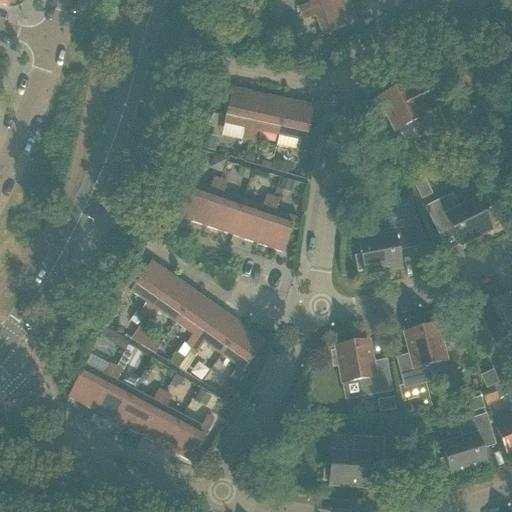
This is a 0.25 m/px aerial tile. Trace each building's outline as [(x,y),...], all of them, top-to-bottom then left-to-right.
[(298,8),(301,14),(337,0),(308,0),(310,3),(298,8)] [(347,0),(337,0),(301,14),(303,21),(315,16),(322,36),(356,23),(347,0)] [(321,42),(307,47),(311,58),(325,52),(321,42)] [(440,71),(459,101),(485,84),(466,54),(440,71)] [(380,102),(375,105),(381,118),(387,115),(393,128),(409,120),(418,138),(430,132),(443,125),(430,99),(420,78),(395,91),(379,99),(380,102)] [(241,141),(248,142),(258,95),(231,89),(223,124),(244,129),(241,141)] [(258,132),(278,136),(285,101),(258,95),(248,142),(255,144),(258,132)] [(285,101),(278,136),(298,140),(295,153),(303,154),(313,107),(285,101)] [(244,129),(223,124),(221,136),(241,141),(244,129)] [(432,137),(431,137),(439,155),(460,145),(452,127),(432,137)] [(462,136),(469,147),(475,144),(468,132),(462,136)] [(216,139),(201,136),(199,151),(214,153),(216,139)] [(298,140),(278,136),(275,148),(295,153),(298,140)] [(246,151),(244,162),(252,164),(254,153),(246,151)] [(213,156),(209,169),(222,173),(227,161),(213,156)] [(271,165),(270,169),(280,171),(282,163),(272,161),(271,165)] [(282,163),(280,171),(288,173),(290,165),(282,163)] [(239,168),(237,176),(248,180),(250,172),(239,168)] [(178,217),(204,226),(220,180),(213,178),(209,190),(189,183),(178,217)] [(421,199),(430,194),(422,178),(413,182),(421,199)] [(204,226),(230,235),(242,201),(223,195),(227,183),(220,180),(204,226)] [(282,180),(279,190),(291,193),(294,183),(282,180)] [(230,235),(257,244),(272,198),(265,196),(261,208),(242,201),(230,235)] [(460,245),(492,229),(490,226),(496,223),(490,210),(484,213),(478,200),(458,210),(451,196),(426,208),(439,235),(452,229),(460,245)] [(272,198),(257,244),(283,253),(295,219),(275,212),(279,201),(272,198)] [(361,257),(355,258),(357,272),(363,271),(364,275),(396,269),(400,268),(397,254),(397,250),(410,248),(421,246),(416,224),(413,224),(408,201),(388,205),(391,220),(377,223),(380,239),(358,243),(361,257)] [(140,314),(145,318),(173,278),(150,262),(129,291),(147,304),(140,314)] [(158,312),(175,324),(196,294),(173,278),(145,318),(151,322),(158,312)] [(185,346),(191,350),(218,310),(196,294),(175,324),(192,335),(185,346)] [(507,296),(495,303),(479,311),(480,314),(475,317),(481,330),(487,327),(495,343),(511,335),(511,337),(511,305),(509,300),(507,296)] [(204,344),(220,355),(241,326),(218,310),(191,350),(196,354),(204,344)] [(136,312),(129,322),(132,323),(137,327),(143,317),(136,312)] [(132,323),(127,329),(133,333),(137,327),(132,323)] [(140,325),(130,340),(138,345),(145,335),(148,331),(140,325)] [(241,326),(220,355),(237,367),(230,377),(236,382),(264,342),(241,326)] [(404,389),(431,382),(427,366),(445,362),(440,344),(446,343),(443,328),(437,330),(436,326),(404,334),(410,356),(396,359),(404,389)] [(103,327),(99,335),(112,343),(117,335),(103,327)] [(122,339),(117,335),(112,343),(125,351),(128,346),(121,341),(122,339)] [(160,346),(145,335),(138,345),(154,356),(160,346)] [(367,342),(354,345),(335,348),(336,352),(330,353),(333,367),(339,366),(342,384),(360,381),(363,396),(390,391),(385,361),(371,364),(367,342)] [(191,350),(185,346),(178,355),(184,359),(188,353),(191,350)] [(130,356),(123,353),(121,358),(128,361),(130,356)] [(176,353),(169,362),(178,368),(184,359),(178,355),(176,353)] [(184,359),(178,368),(178,369),(184,373),(195,358),(188,353),(184,359)] [(103,376),(108,367),(89,357),(84,366),(103,376)] [(128,362),(121,358),(118,363),(125,366),(128,362)] [(125,367),(118,364),(116,368),(123,372),(125,367)] [(67,398),(92,411),(115,368),(109,365),(108,367),(103,376),(84,366),(67,398)] [(92,411),(117,424),(134,392),(116,382),(121,371),(115,368),(92,411)] [(492,371),(480,377),(485,389),(497,383),(492,371)] [(175,376),(170,384),(176,387),(181,385),(183,381),(175,376)] [(230,382),(223,393),(235,400),(242,389),(230,382)] [(493,389),(482,394),(486,404),(497,400),(508,396),(503,385),(493,389)] [(117,424),(141,436),(164,394),(157,390),(152,401),(134,392),(117,424)] [(199,392),(194,402),(205,408),(211,398),(199,392)] [(141,436),(166,449),(182,418),(164,408),(170,397),(164,394),(141,436)] [(391,399),(377,401),(379,412),(395,410),(392,398),(391,399)] [(465,402),(468,413),(483,409),(480,398),(465,402)] [(417,400),(403,404),(405,413),(420,410),(417,400)] [(182,418),(166,449),(190,462),(213,420),(206,416),(200,427),(182,418)] [(445,460),(439,462),(444,475),(449,474),(451,477),(482,468),(485,466),(481,453),(480,449),(493,445),(484,417),(457,425),(462,440),(441,447),(445,460)] [(388,420),(388,433),(401,434),(401,421),(388,420)] [(511,423),(496,430),(499,436),(507,454),(511,452),(511,423)] [(329,485),(361,487),(365,488),(366,470),(380,471),(382,440),(354,438),(353,454),(331,453),(330,467),(324,467),(323,481),(329,481),(329,485)]
